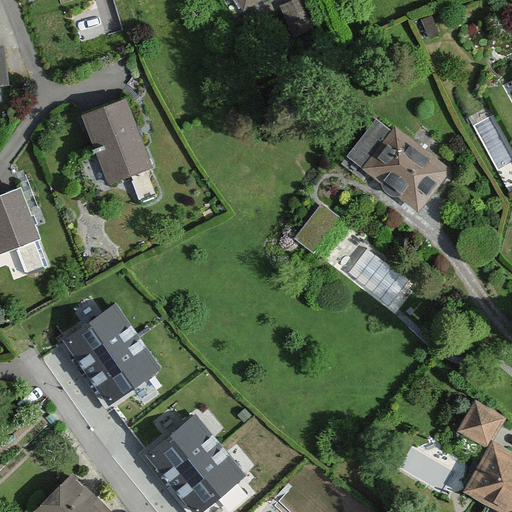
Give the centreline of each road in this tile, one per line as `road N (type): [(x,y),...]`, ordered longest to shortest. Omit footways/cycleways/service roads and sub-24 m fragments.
road 1 (residential): [(35,361),(142,511)]
road 2 (residential): [(4,0),(31,71),(52,93),(119,76)]
road 3 (unknown): [(511,343),(424,239)]
